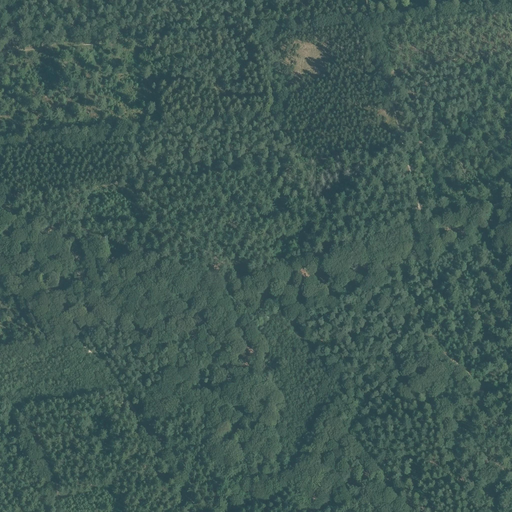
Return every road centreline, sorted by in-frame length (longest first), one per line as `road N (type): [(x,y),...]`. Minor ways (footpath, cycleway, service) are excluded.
road 1 (track): [(0,355),(511,201)]
road 2 (track): [(0,256),(117,386),(196,511)]
